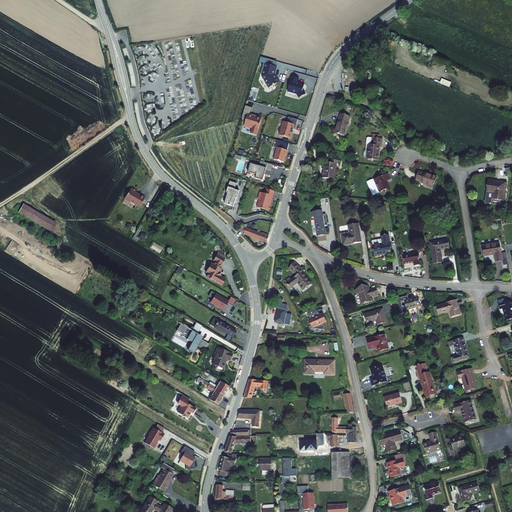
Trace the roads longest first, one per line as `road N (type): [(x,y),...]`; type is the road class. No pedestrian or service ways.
road 1 (tertiary): [(279,222),(331,64),(409,0)]
road 2 (tertiary): [(205,511),(257,325),(245,261)]
road 3 (tertiary): [(130,115),(154,167),(224,228),(245,261)]
road 4 (residential): [(365,429),(319,257)]
road 5 (residential): [(319,257),(400,282),(476,286)]
road 6 (track): [(0,205),(130,115)]
